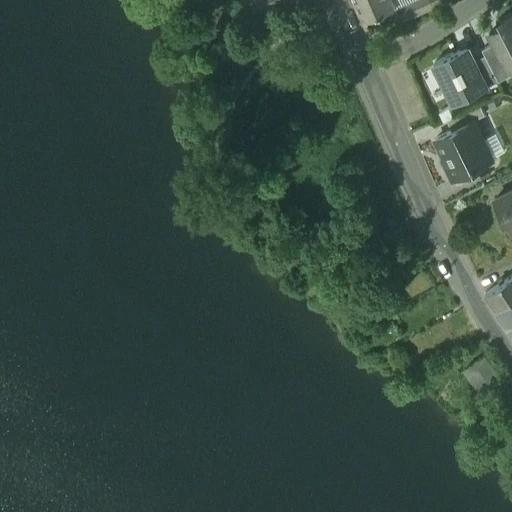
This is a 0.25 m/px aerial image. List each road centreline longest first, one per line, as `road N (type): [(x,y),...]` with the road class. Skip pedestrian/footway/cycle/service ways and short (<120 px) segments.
road 1 (residential): [(511,351),(438,238),(368,73)]
road 2 (residential): [(368,73),(477,0)]
